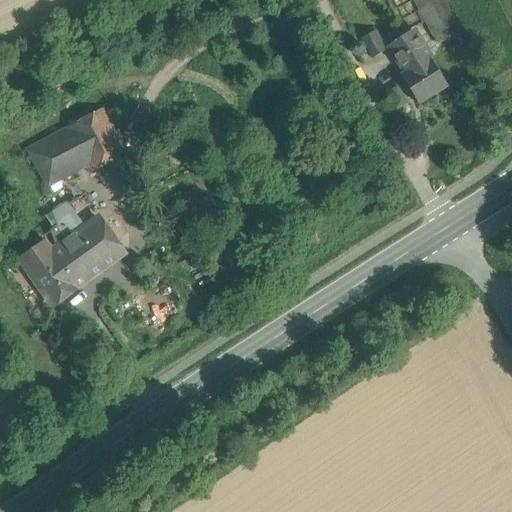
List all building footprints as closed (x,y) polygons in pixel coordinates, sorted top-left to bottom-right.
[(457,24),(444,0),(413,0),(433,37),(457,24)] [(386,51),(375,31),(362,39),(373,58),(386,51)] [(430,58),(424,63),(408,37),(391,48),(407,74),(401,77),(419,104),(447,86),(430,58)] [(104,111),(68,130),(87,166),(91,172),(127,153),(104,111)] [(68,130),(29,150),(49,187),(87,166),(68,130)] [(85,229),(68,206),(53,216),(64,244),(85,229)] [(64,244),(52,253),(52,254),(28,271),(53,307),(78,289),(124,255),(98,219),(85,229),(64,244)]
